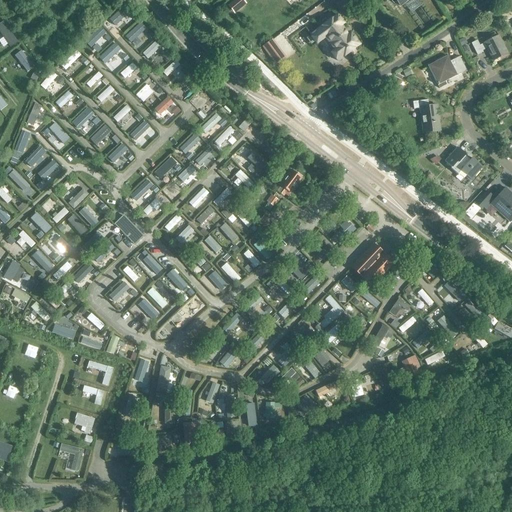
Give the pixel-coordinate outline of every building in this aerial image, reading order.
[(244,2),(242,0),(234,0),(228,6),(232,11),(244,2)] [(124,5),(109,19),(114,25),(129,11),(124,5)] [(315,32),(310,35),(316,44),(321,40),(324,38),(332,47),(329,50),(337,61),(341,58),(356,47),(359,45),(350,33),(348,35),(341,25),(343,24),(337,15),(334,18),(319,28),(319,29),(315,32)] [(139,23),(125,36),(131,42),(144,29),(139,23)] [(100,27),(83,42),(87,47),(104,31),(100,27)] [(493,61),(507,54),(498,36),(479,46),(477,41),(471,44),(477,55),(483,52),(482,51),(486,49),(493,61)] [(110,38),(97,50),(102,55),(115,42),(110,38)] [(290,58),(270,40),(259,49),(281,67),(290,58)] [(155,42),(143,54),(148,59),(160,48),(155,42)] [(74,50),(62,61),(66,65),(78,54),(74,50)] [(120,52),(107,64),(112,69),(125,57),(120,52)] [(459,57),(450,62),(447,56),(427,66),(439,89),(446,85),(444,80),(455,74),(456,76),(466,71),(459,57)] [(87,61),(72,76),(77,81),(91,65),(87,61)] [(176,61),(163,73),(167,77),(180,65),(176,61)] [(132,63),(120,74),(124,79),(136,68),(132,63)] [(402,72),(405,77),(411,74),(408,69),(402,72)] [(52,72),(40,86),(45,90),(57,77),(52,72)] [(98,72),(86,84),(90,89),(94,85),(95,86),(101,81),(100,79),(102,77),(98,72)] [(144,74),(130,87),(134,92),(148,78),(144,74)] [(191,77),(178,89),(182,93),(183,92),(185,94),(189,91),(187,89),(190,86),(195,90),(199,87),(194,82),(196,81),(191,77)] [(389,89),(395,94),(400,88),(394,83),(389,89)] [(95,99),(100,104),(114,90),(109,85),(95,99)] [(68,92),(55,103),(60,109),(73,97),(68,92)] [(121,98),(105,112),(110,116),(127,101),(121,95),(119,96),(121,98)] [(167,98),(154,110),(160,116),(173,103),(167,98)] [(437,105),(428,106),(428,100),(413,102),(414,109),(420,108),(423,133),(440,130),(437,105)] [(35,103),(26,123),(33,126),(42,106),(35,103)] [(87,107),(73,120),(78,125),(84,120),(89,124),(94,119),(94,120),(98,116),(93,111),(92,112),(87,107)] [(131,111),(118,123),(122,128),(135,116),(131,111)] [(213,117),(198,131),(202,135),(217,121),(213,117)] [(98,119),(85,131),(90,137),(98,129),(100,131),(103,128),(101,126),(103,124),(98,119)] [(246,120),(238,128),(243,132),(251,124),(246,120)] [(144,122),(132,133),(137,138),(149,127),(144,122)] [(48,128),(47,129),(45,128),(41,132),(52,143),(56,139),(49,132),(51,131),(51,129),(50,128),(48,128)] [(226,131),(215,142),(219,146),(225,140),(226,142),(229,139),(227,138),(230,135),(226,131)] [(21,132),(14,147),(22,150),(29,136),(21,132)] [(108,134),(98,144),(102,148),(108,142),(109,144),(112,141),(111,140),(112,138),(118,145),(121,142),(115,135),(112,138),(108,134)] [(194,135),(182,147),(187,152),(199,140),(194,135)] [(124,154),(128,150),(122,143),(110,155),(114,159),(122,152),(124,154)] [(264,152),(273,160),(279,152),(271,144),(264,152)] [(245,145),(233,156),(237,161),(249,149),(245,145)] [(40,147),(23,164),(28,169),(38,158),(40,159),(43,156),(41,154),(44,151),(40,147)] [(472,158),(469,161),(464,156),(466,155),(457,147),(445,161),(451,167),(450,168),(457,174),(460,171),(470,180),(482,167),(472,158)] [(208,149),(194,162),(198,166),(207,157),(210,160),(215,156),(208,149)] [(177,151),(164,164),(168,168),(181,156),(177,151)] [(11,162),(17,167),(22,162),(16,156),(11,162)] [(260,156),(247,169),(253,174),(266,161),(260,156)] [(53,161),(39,172),(43,177),(57,165),(53,161)] [(190,166),(178,177),(183,183),(195,171),(190,166)] [(159,168),(147,180),(151,185),(164,173),(159,168)] [(235,176),(249,189),(254,184),(240,170),(235,176)] [(300,191),(296,188),(303,179),(291,170),(280,185),(279,184),(275,190),(281,195),(284,190),(290,195),(291,194),(295,197),(300,191)] [(4,177),(17,190),(22,185),(15,178),(16,176),(11,172),(10,173),(9,172),(4,177)] [(172,183),(160,195),(165,200),(177,188),(172,183)] [(142,185),(128,199),(133,203),(146,189),(142,185)] [(0,188),(0,196),(7,204),(11,200),(6,194),(8,192),(2,186),(0,188)] [(63,197),(68,192),(63,187),(58,192),(63,197)] [(490,204),(509,222),(511,218),(511,193),(505,188),(490,204)] [(83,189),(68,204),(74,209),(89,194),(83,189)] [(203,189),(189,203),(194,209),(209,194),(203,189)] [(213,203),(217,207),(231,193),(227,189),(213,203)] [(475,203),(482,209),(493,196),(486,190),(475,203)] [(155,199),(143,212),(147,216),(154,209),(156,210),(159,207),(157,206),(160,203),(155,199)] [(79,213),(90,225),(96,220),(84,208),(84,209),(82,207),(78,211),(79,213)] [(210,207),(196,220),(201,225),(209,217),(211,218),(213,216),(211,214),(214,211),(210,207)] [(56,224),(68,212),(64,208),(57,215),(55,213),(52,216),(54,218),(52,219),(56,224)] [(226,219),(230,214),(225,209),(221,213),(222,214),(220,215),(224,219),(225,218),(226,219)] [(357,227),(343,212),(338,218),(351,232),(357,227)] [(240,220),(253,232),(257,228),(245,215),(240,220)] [(262,228),(271,235),(278,227),(264,215),(258,223),(263,227),(262,228)] [(35,220),(47,232),(51,228),(40,216),(35,220)] [(114,224),(135,246),(143,237),(123,216),(114,224)] [(82,234),(87,230),(75,217),(70,221),(77,228),(75,229),(80,234),(81,233),(82,234)] [(174,218),(163,229),(167,233),(174,227),(175,228),(178,224),(177,223),(178,222),(174,218)] [(181,244),(193,231),(188,226),(176,239),(181,244)] [(225,231),(236,244),(241,240),(229,227),(225,231)] [(35,244),(22,231),(18,236),(31,248),(35,244)] [(99,231),(86,243),(90,248),(103,236),(99,231)] [(288,237),(283,242),(275,233),(271,237),(283,251),(288,247),(287,246),(291,241),(288,237)] [(204,242),(216,254),(221,249),(210,236),(204,242)] [(335,249),(322,236),(316,242),(323,249),(318,255),(323,260),(329,255),(335,249)] [(72,249),(61,238),(56,242),(61,248),(60,249),(63,252),(65,251),(67,254),(72,249)] [(254,248),(266,261),(271,257),(264,249),(265,248),(261,243),(260,245),(259,244),(254,248)] [(373,244),(351,268),(372,288),(395,264),(373,244)] [(106,245),(94,257),(98,261),(105,254),(107,255),(110,253),(108,251),(110,249),(106,245)] [(58,261),(44,246),(39,250),(43,254),(41,255),(47,261),(49,260),(53,265),(58,261)] [(188,254),(200,267),(205,263),(194,249),(188,254)] [(243,254),(255,268),(260,264),(248,250),(243,254)] [(44,270),(31,257),(27,261),(34,268),(32,270),(37,276),(44,270)] [(288,268),(302,282),(308,275),(306,273),(307,272),(296,260),(288,268)] [(141,266),(153,278),(157,274),(153,270),(155,268),(152,265),(150,266),(145,262),(141,266)] [(221,268),(235,284),(240,279),(231,268),(233,267),(229,262),(227,264),(226,263),(221,268)] [(14,264),(6,278),(11,281),(19,266),(14,264)] [(87,264),(75,276),(79,281),(92,268),(87,264)] [(123,271),(134,282),(138,278),(132,272),(133,270),(131,268),(129,269),(127,267),(123,271)] [(167,274),(178,287),(183,283),(177,276),(179,274),(174,268),(167,274)] [(114,274),(102,284),(106,288),(109,285),(111,287),(115,283),(113,282),(118,278),(114,274)] [(278,278),(290,292),(295,288),(283,274),(278,278)] [(316,275),(303,289),(308,294),(310,291),(312,292),(314,290),(313,289),(321,281),(316,275)] [(341,282),(352,293),(357,288),(346,277),(341,282)] [(205,283),(217,296),(221,292),(209,279),(205,283)] [(264,286),(276,299),(281,295),(269,281),(264,286)] [(67,282),(55,294),(60,299),(67,292),(68,293),(71,290),(69,289),(72,287),(67,282)] [(466,296),(454,283),(449,287),(461,300),(466,296)] [(129,287),(115,300),(119,305),(126,298),(128,300),(133,295),(131,293),(133,291),(129,287)] [(147,293),(162,309),(167,303),(152,288),(147,293)] [(30,297),(15,289),(11,296),(15,298),(14,300),(19,303),(20,301),(26,304),(30,297)] [(433,303),(422,290),(417,294),(429,307),(433,303)] [(361,296),(376,308),(380,304),(365,291),(361,296)] [(44,298),(56,310),(60,306),(48,294),(44,298)] [(258,294),(243,308),(247,313),(256,304),(258,306),(264,300),(258,294)] [(323,317),(325,319),(319,324),(323,329),(329,324),(330,324),(344,311),(329,296),(325,300),(333,309),(323,317)] [(399,299),(389,313),(394,317),(401,307),(407,311),(410,307),(399,299)] [(291,300),(281,311),(285,315),(291,309),(295,312),(299,308),(291,300)] [(133,307),(146,320),(151,315),(144,308),(146,307),(142,303),(140,305),(137,302),(133,307)] [(48,315),(36,303),(31,308),(34,310),(31,313),(35,316),(37,314),(43,320),(48,315)] [(470,318),(481,307),(477,303),(470,309),(468,307),(464,311),(466,313),(465,313),(470,318)] [(129,310),(119,320),(125,326),(135,316),(129,310)] [(87,319),(100,331),(104,326),(91,314),(87,319)] [(236,314),(222,330),(228,335),(242,319),(236,314)] [(341,320),(356,338),(362,333),(348,315),(341,320)] [(430,326),(434,330),(445,320),(442,315),(439,318),(437,317),(435,319),(436,321),(430,326)] [(399,329),(402,333),(416,322),(412,318),(399,329)] [(494,328),(511,338),(511,330),(498,322),(494,328)] [(324,331),(330,343),(340,338),(333,326),(324,331)] [(393,334),(389,331),(388,330),(388,329),(382,326),(372,343),(378,347),(384,338),(387,339),(388,337),(390,339),(393,334)] [(51,333),(66,338),(68,332),(53,327),(51,333)] [(446,345),(459,334),(454,329),(442,340),(438,337),(435,339),(439,343),(438,343),(442,347),(445,344),(446,345)] [(302,339),(294,331),(289,335),(304,350),(318,337),(312,331),(302,339)] [(426,331),(410,344),(415,349),(430,336),(426,331)] [(487,345),(475,331),(471,335),(478,343),(476,345),(479,348),(481,346),(483,349),(487,345)] [(259,334),(248,345),(254,351),(258,347),(257,345),(260,342),(263,345),(267,341),(259,334)] [(106,352),(113,355),(119,339),(112,336),(106,352)] [(97,349),(99,344),(82,338),(81,343),(97,349)] [(212,339),(202,350),(207,354),(212,349),(214,351),(217,347),(215,345),(217,343),(212,339)] [(295,349),(285,339),(281,342),(287,349),(286,351),(289,355),(295,349)] [(431,353),(439,350),(437,343),(429,345),(431,353)] [(233,346),(221,362),(226,367),(239,351),(233,346)] [(378,348),(375,354),(385,358),(387,351),(384,350),(378,348)] [(330,360),(322,350),(318,353),(315,350),(311,353),(309,352),(306,355),(308,358),(312,355),(322,367),(330,360)] [(425,360),(427,366),(444,357),(442,352),(425,360)] [(415,356),(401,362),(404,368),(403,369),(406,374),(409,379),(420,374),(417,369),(421,367),(415,356)] [(262,362),(268,368),(273,363),(266,357),(262,362)] [(295,365),(309,380),(315,375),(307,367),(309,365),(302,358),(295,365)] [(33,365),(15,359),(14,365),(31,370),(33,365)] [(113,368),(89,361),(87,367),(105,373),(102,385),(108,386),(113,368)] [(137,366),(134,382),(141,384),(144,368),(137,366)] [(263,388),(279,372),(274,366),(270,370),(268,369),(266,371),(267,372),(258,382),(263,388)] [(160,367),(156,392),(166,393),(171,368),(160,367)] [(385,387),(393,382),(385,368),(377,373),(381,380),(378,382),(381,387),(384,385),(385,387)] [(291,369),(280,380),(284,384),(290,379),(294,383),(300,377),(291,369)] [(363,396),(360,384),(359,384),(358,380),(356,381),(357,385),(351,386),(354,398),(363,396)] [(335,382),(315,391),(318,398),(325,394),(327,398),(332,396),(332,395),(336,393),(334,390),(338,389),(335,382)] [(104,392),(84,386),(82,392),(97,396),(94,404),(100,406),(104,392)] [(212,406),(218,391),(212,389),(208,397),(206,396),(205,399),(208,400),(206,403),(212,406)] [(135,390),(131,405),(137,406),(139,396),(142,396),(143,393),(140,392),(141,391),(135,390)] [(239,398),(239,404),(254,405),(254,400),(246,399),(247,396),(240,395),(240,398),(239,398)] [(165,425),(174,425),(175,397),(165,397),(165,425)] [(296,407),(305,415),(314,405),(305,397),(296,407)] [(228,418),(235,418),(234,402),(228,402),(228,403),(226,403),(226,408),(228,408),(228,418)] [(266,419),(278,419),(278,412),(275,412),(275,409),(283,409),(283,404),(275,404),(275,403),(266,403),(266,412),(263,412),(263,417),(266,417),(266,419)] [(128,411),(123,426),(129,427),(132,417),(135,418),(136,414),(133,413),(133,412),(128,411)] [(95,419),(77,413),(75,419),(75,420),(74,424),(86,428),(84,433),(90,435),(95,419)] [(254,417),(238,419),(239,425),(242,425),(242,428),(247,427),(246,424),(255,423),(254,417)] [(194,428),(196,439),(200,438),(200,435),(203,434),(203,433),(203,431),(202,431),(200,424),(195,426),(195,428),(194,428)] [(149,439),(151,448),(172,445),(170,435),(149,439)] [(93,438),(86,436),(84,442),(86,442),(85,446),(90,447),(93,438)] [(13,447),(0,442),(0,456),(0,457),(0,459),(7,462),(13,447)] [(84,450),(66,445),(65,451),(83,456),(84,450)]
